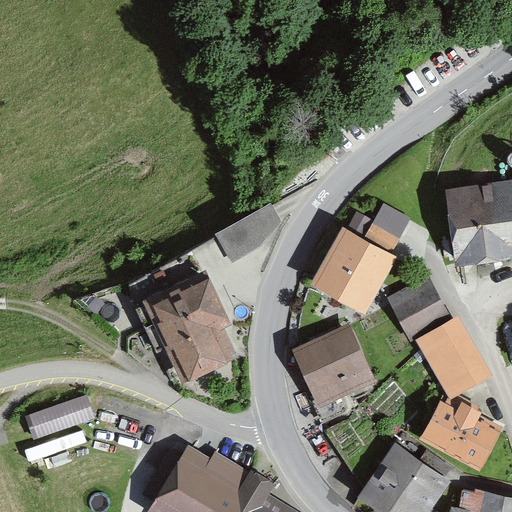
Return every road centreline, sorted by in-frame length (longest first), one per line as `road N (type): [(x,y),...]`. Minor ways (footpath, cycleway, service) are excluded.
road 1 (secondary): [(279,428),(269,337),(282,279),(312,217),(374,151),(511,57)]
road 2 (unclassified): [(0,388),(95,377),(221,422),(279,428)]
road 3 (residential): [(423,231),(489,335),(511,410)]
road 4 (track): [(142,392),(117,358),(44,316),(0,308)]
